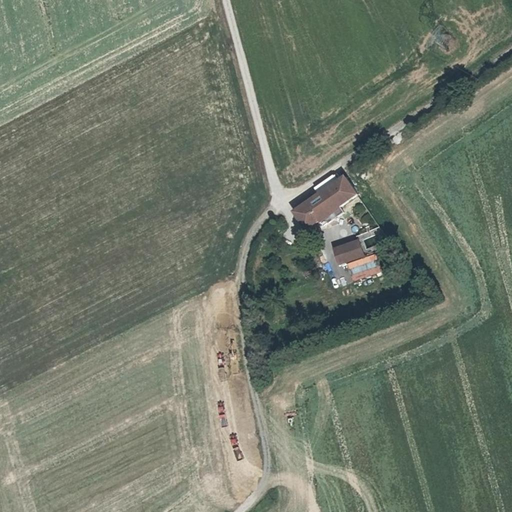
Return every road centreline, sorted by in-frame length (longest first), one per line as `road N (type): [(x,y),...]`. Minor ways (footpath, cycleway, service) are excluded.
road 1 (track): [(242,511),(264,488),(267,465),(240,278),(255,230),(280,204),(511,49)]
road 2 (track): [(280,204),(224,0)]
